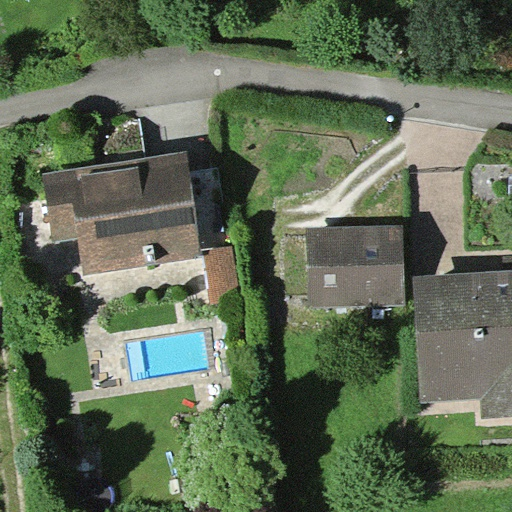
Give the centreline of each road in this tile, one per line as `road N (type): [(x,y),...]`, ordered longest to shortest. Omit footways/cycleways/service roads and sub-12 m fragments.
road 1 (residential): [(511,113),(225,76),(0,112)]
road 2 (track): [(0,353),(15,511)]
